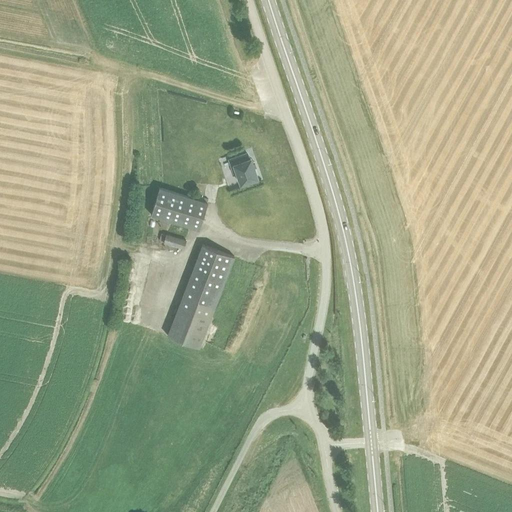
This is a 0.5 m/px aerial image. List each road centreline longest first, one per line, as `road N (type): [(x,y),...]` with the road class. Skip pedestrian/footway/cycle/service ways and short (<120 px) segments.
road 1 (primary): [(371,440),(351,257),(272,0)]
road 2 (unclassified): [(304,407),(330,264),(319,201),(251,0)]
road 3 (unclassified): [(213,511),(261,418),(304,407)]
